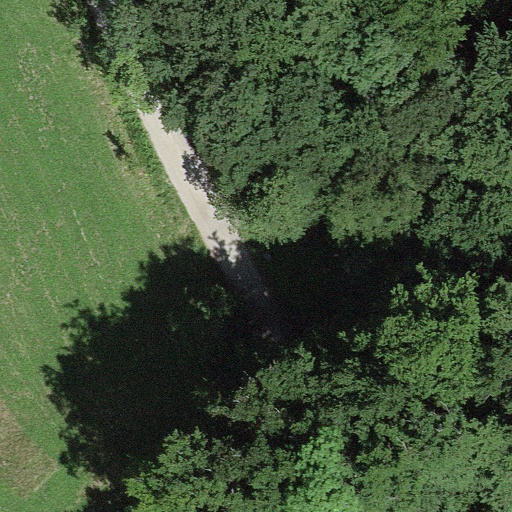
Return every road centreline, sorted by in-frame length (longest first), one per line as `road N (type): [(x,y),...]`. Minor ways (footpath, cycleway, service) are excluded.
road 1 (track): [(374,511),(148,93),(117,0)]
road 2 (track): [(511,214),(285,0)]
